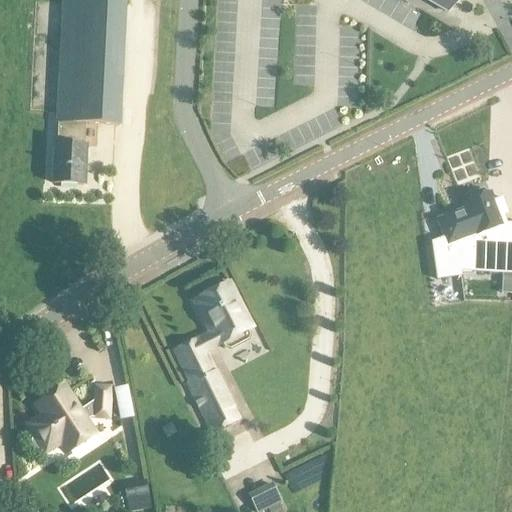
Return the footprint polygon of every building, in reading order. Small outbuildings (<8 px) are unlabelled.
[(425,0),(447,13),(454,0),(425,0)] [(124,5),(62,2),(56,123),(58,123),(57,145),(55,145),(53,183),(83,185),(85,147),(83,146),(84,124),(119,125),(124,5)] [(461,206),(464,212),(474,238),(475,238),(480,251),(489,248),(503,248),(503,251),(486,250),(486,274),(511,274),(511,222),(503,223),(501,216),(506,214),(500,200),(492,203),(489,195),(484,197),(482,192),(464,198),(467,204),(461,206)] [(446,249),(474,238),(464,212),(436,223),(446,249)] [(445,283),(462,283),(462,271),(444,271),(444,264),(430,263),(429,290),(445,291),(445,283)] [(221,345),(224,350),(230,352),(248,342),(250,337),(247,332),(253,329),(230,285),(193,304),(209,335),(174,354),(190,385),(187,387),(210,434),(241,419),(217,371),(213,374),(203,354),(221,345)] [(31,447),(34,451),(39,453),(45,452),(45,453),(60,443),(67,454),(94,436),(85,423),(90,419),(108,421),(110,389),(94,388),(93,402),(78,412),(63,389),(36,406),(43,416),(27,426),(35,437),(31,441),(31,447)] [(146,485),(124,490),(128,511),(149,511),(151,511),(146,485)] [(273,485),(251,496),(258,511),(263,511),(282,503),(273,485)]
